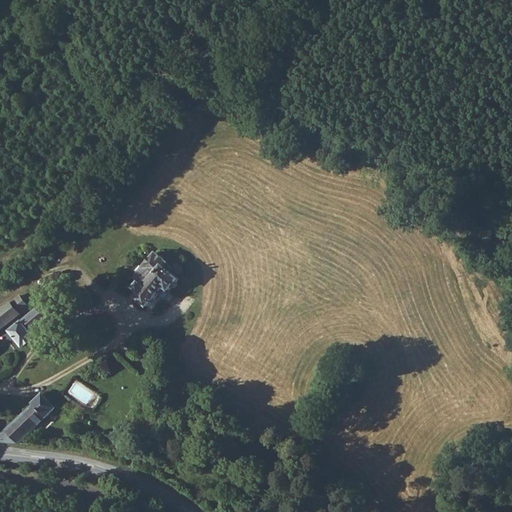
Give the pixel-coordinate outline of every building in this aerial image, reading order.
[(148,267),(137,279),(142,283),(138,288),(142,292),(138,296),(141,299),(140,302),(143,305),(146,304),(149,306),(166,287),(171,291),(173,288),(176,289),(179,285),(179,283),(178,282),(180,280),(170,271),(173,267),(157,254),(146,265),(148,267)] [(60,282),(57,278),(40,293),(43,297),(60,282)] [(0,329),(22,313),(21,312),(28,307),(20,296),(0,310),(0,329)] [(56,297),(52,300),(57,307),(61,304),(56,297)] [(35,337),(30,331),(50,314),(42,305),(10,331),(23,346),(35,337)] [(44,393),(0,436),(0,440),(21,444),(58,408),(44,393)]
